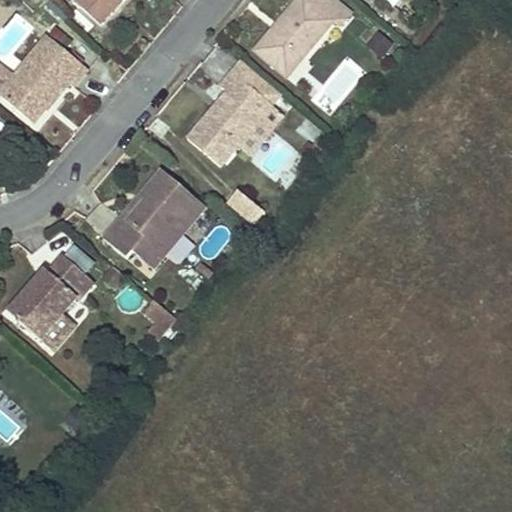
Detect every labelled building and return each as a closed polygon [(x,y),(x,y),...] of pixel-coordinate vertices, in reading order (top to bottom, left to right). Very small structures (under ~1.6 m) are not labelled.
[(118,8),(125,0),(72,0),(72,1),(101,27),(114,13),(109,9),(114,4),(118,8)] [(303,59),(334,23),(339,27),(350,14),(333,0),(308,0),(307,0),(298,0),(278,24),(283,28),(277,35),(273,31),(255,52),(278,71),(295,51),(303,59)] [(118,8),(114,4),(109,9),(114,13),(118,8)] [(277,35),(283,28),(278,24),(273,31),(277,35)] [(67,38),(55,28),(48,37),(59,46),(67,38)] [(392,46),(379,35),(369,46),(382,58),(392,46)] [(74,88),(88,71),(59,46),(48,37),(13,78),(0,93),(0,97),(29,121),(39,109),(43,113),(68,83),(74,88)] [(287,78),(303,59),(295,51),(278,71),(287,78)] [(242,63),(233,75),(271,107),(281,96),(242,63)] [(0,93),(13,78),(0,67),(0,93)] [(261,120),(271,107),(233,75),(221,88),(227,94),(218,104),(221,107),(217,113),(213,109),(187,140),(221,168),(238,147),(249,157),(272,130),(261,120)] [(217,113),(221,107),(218,104),(213,109),(217,113)] [(272,130),(283,117),(271,107),(261,120),(272,130)] [(34,125),(43,113),(39,109),(29,121),(34,125)] [(307,117),(295,130),(311,144),(323,131),(307,117)] [(318,151),(329,137),(325,134),(314,148),(318,151)] [(308,162),(318,151),(314,148),(308,143),(298,155),(308,162)] [(153,270),(206,208),(162,171),(140,197),(146,201),(127,223),(122,219),(103,240),(127,260),(133,253),(153,270)] [(265,216),(238,193),(227,206),(253,229),(265,216)] [(127,223),(146,201),(140,197),(122,219),(127,223)] [(65,255),(87,273),(95,264),(74,245),(65,255)] [(62,316),(77,299),(75,297),(89,280),(63,258),(49,275),(46,272),(28,291),(34,297),(29,302),(24,297),(9,314),(40,342),(62,316)] [(201,274),(205,268),(202,265),(197,271),(201,274)] [(213,274),(205,268),(201,274),(209,280),(213,274)] [(79,300),(93,283),(89,280),(75,297),(77,299),(79,300)] [(34,297),(28,291),(24,297),(29,302),(34,297)] [(160,343),(178,321),(155,303),(147,314),(159,323),(150,334),(160,343)] [(52,352),(74,326),(62,316),(40,342),(52,352)] [(77,433),(89,418),(77,408),(65,422),(77,433)] [(41,411),(30,423),(45,436),(55,423),(41,411)]
